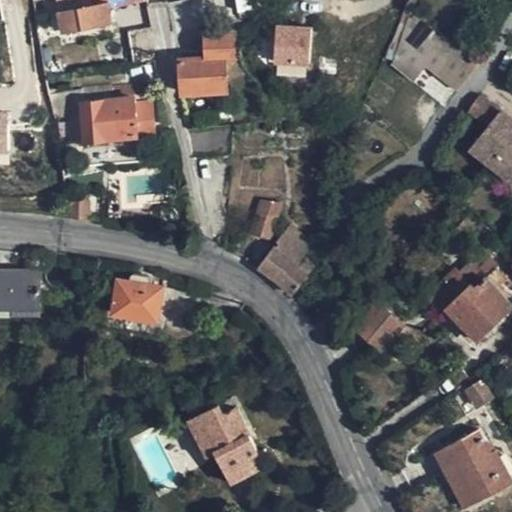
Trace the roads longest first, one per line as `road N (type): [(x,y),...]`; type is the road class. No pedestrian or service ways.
road 1 (residential): [(0,229),(186,254),(252,286),(297,334),(381,511)]
road 2 (unknown): [(315,370),(370,235),(440,167),(503,78)]
road 3 (unknown): [(186,254),(176,109),(157,7)]
